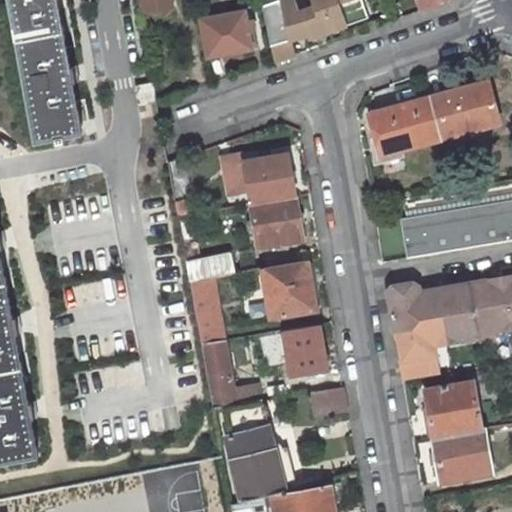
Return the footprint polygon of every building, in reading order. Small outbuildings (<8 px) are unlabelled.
[(9,0),(36,140),(54,137),(56,144),(64,142),(62,136),(81,132),(71,82),(74,81),(71,67),(69,68),(56,0),(9,0)] [(140,0),(143,12),(171,7),(169,0),(140,0)] [(292,0),(277,0),(262,5),(274,61),(294,55),(290,40),(309,36),(310,37),(311,37),(316,39),(321,37),(324,32),(325,32),(325,33),(359,20),(352,1),(352,0),(313,0),(316,7),(297,13),(292,0)] [(362,0),(352,0),(352,1),(359,20),(368,17),(362,0)] [(448,0),(416,0),(420,10),(448,1),(448,0)] [(201,19),(208,57),(252,49),(249,30),(248,23),(245,10),(201,19)] [(450,98),(490,86),(489,81),(448,92),(450,98)] [(156,101),(153,83),(136,87),(139,104),(156,101)] [(448,92),(431,97),(443,138),(442,138),(449,161),(467,156),(460,133),(499,122),(490,86),(450,98),(448,92)] [(431,97),(430,97),(369,114),(376,138),(396,133),(401,149),(442,138),(443,138),(431,97)] [(376,138),(380,155),(401,149),(396,133),(376,138)] [(288,152),(243,160),(251,204),(295,196),(288,152)] [(188,155),(168,162),(178,216),(190,214),(187,198),(196,196),(188,155)] [(511,179),(398,200),(407,258),(511,240),(511,179)] [(295,196),(251,204),(254,220),(255,230),(258,247),(303,239),(300,221),(298,213),(295,196)] [(190,214),(178,216),(186,261),(193,259),(193,254),(199,253),(192,213),(190,214)] [(248,232),(255,230),(254,220),(247,221),(248,232)] [(0,461),(37,455),(30,418),(33,417),(30,403),(28,404),(14,332),(17,332),(14,318),(12,318),(0,255),(0,246),(1,247),(0,242),(0,461)] [(193,259),(186,261),(190,282),(213,277),(235,273),(230,251),(193,259)] [(306,260),(263,267),(272,316),(315,308),(306,260)] [(402,359),(399,360),(403,381),(439,374),(433,345),(478,338),(477,334),(511,328),(511,274),(487,279),(488,280),(447,287),(447,284),(419,289),(419,287),(412,282),(393,286),(388,293),(394,331),(397,330),(402,359)] [(225,339),(213,277),(190,282),(202,343),(225,339)] [(225,339),(202,343),(213,408),(222,406),(261,400),(258,385),(234,389),(225,339)] [(433,436),(481,428),(473,381),(425,389),(433,436)] [(347,411),(343,386),(312,391),(316,417),(347,411)] [(261,400),(222,406),(232,463),(243,501),(260,497),(271,494),(282,491),(286,490),(273,441),(262,400),(261,400)] [(481,428),(433,436),(436,454),(437,462),(440,481),(492,472),(484,427),(481,428)] [(295,479),(293,479),(282,438),(273,441),(286,490),(297,487),(295,479)] [(282,492),(282,491),(271,494),(274,511),(336,511),(331,484),(282,492)] [(243,501),(231,504),(232,511),(264,511),(265,511),(260,497),(243,501)]
